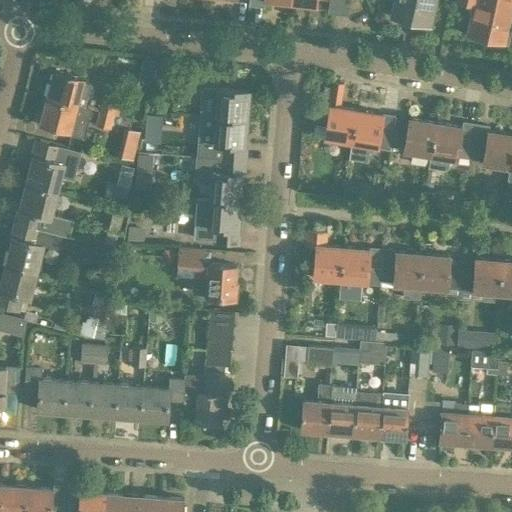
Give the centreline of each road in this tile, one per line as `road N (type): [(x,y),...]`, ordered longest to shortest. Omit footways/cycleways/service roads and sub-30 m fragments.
road 1 (residential): [(255,465),(288,52)]
road 2 (residential): [(288,52),(20,27)]
road 3 (residential): [(0,444),(255,465)]
road 4 (residential): [(511,91),(288,52)]
road 5 (residential): [(328,472),(511,487)]
